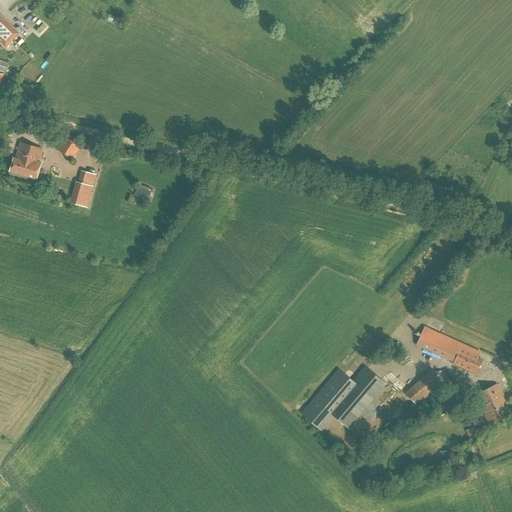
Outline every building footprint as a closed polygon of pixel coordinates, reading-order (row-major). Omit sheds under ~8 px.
[(20,12),(22,19),(30,17),(27,10),(20,12)] [(0,41),(5,46),(18,32),(0,16),(0,41)] [(73,159),(80,147),(65,137),(57,150),(73,159)] [(9,172),(18,175),(36,180),(41,163),(38,162),(42,149),(20,143),(15,158),(13,158),(9,172)] [(54,178),(62,181),(64,174),(57,172),(54,178)] [(76,181),(70,203),(87,208),(93,186),(76,181)] [(144,204),(149,191),(138,187),(133,199),(144,204)] [(475,375),(481,358),(479,357),(480,352),(424,326),(416,346),(453,363),(453,365),(475,375)] [(331,413),(356,384),(351,380),(338,368),(301,412),(322,430),(334,416),(331,413)] [(432,368),(405,393),(419,408),(446,384),(432,368)] [(459,393),(466,388),(458,377),(451,383),(459,393)] [(486,424),(510,414),(497,385),(475,395),(486,424)] [(391,412),(373,424),(379,432),(397,421),(391,412)] [(470,442),(478,439),(473,427),(465,430),(470,442)]
